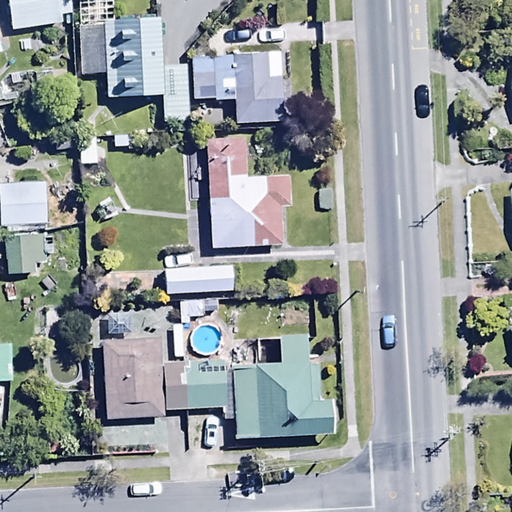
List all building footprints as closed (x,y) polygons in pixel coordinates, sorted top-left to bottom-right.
[(69,0),(4,0),(10,36),(63,29),(62,21),(73,19),(69,0)] [(159,24),(112,26),(111,0),(79,0),(83,104),(163,102),(163,124),(188,123),(186,70),(160,71),(159,24)] [(266,57),(193,59),(194,104),(233,105),(234,128),(282,127),(281,83),(267,84),(266,57)] [(205,142),(210,252),(281,249),(280,210),(289,209),(288,178),(247,180),(246,141),(205,142)] [(45,185),(0,188),(0,230),(48,227),(45,185)] [(42,239),(3,241),(5,280),(34,279),(34,269),(43,268),(42,239)] [(231,270),(164,272),(165,299),(232,297),(231,270)] [(231,371),(233,423),(234,443),(334,437),(332,406),(311,407),(307,339),(280,341),(281,368),(231,371)] [(231,363),(160,367),(159,341),(101,345),(106,426),(163,423),(163,415),(221,411),(222,424),(233,423),(231,371),(231,363)] [(0,385),(11,385),(9,349),(0,349),(0,385)]
